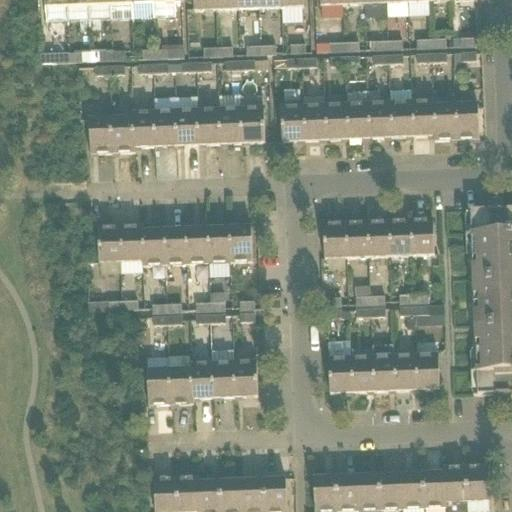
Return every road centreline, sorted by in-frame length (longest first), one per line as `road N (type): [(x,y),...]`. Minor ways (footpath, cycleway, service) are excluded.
road 1 (residential): [(293,190),(504,182),(500,0)]
road 2 (residential): [(301,441),(293,190)]
road 3 (residential): [(301,441),(511,432)]
road 4 (residential): [(89,197),(293,190)]
road 5 (residential): [(149,447),(301,441)]
